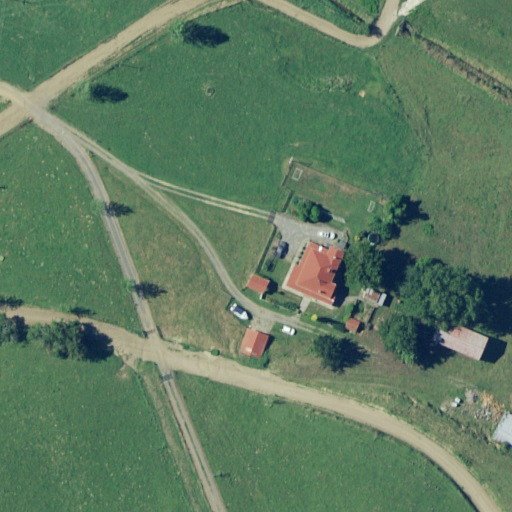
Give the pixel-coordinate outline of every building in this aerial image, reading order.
[(341,254),(305,240),(295,267),(290,265),(281,287),(326,304),(334,283),(331,282),(341,254)] [(271,283),(249,274),(244,286),(266,295),(271,283)] [(380,308),(387,294),(362,281),(355,295),(380,308)] [(358,322),(349,317),(343,327),(353,332),(358,322)] [(487,336),(446,319),(436,343),(477,360),(487,336)] [(266,336),(245,329),(238,351),(259,358),(266,336)] [(511,415),(506,413),(492,437),(511,448),(511,415)]
